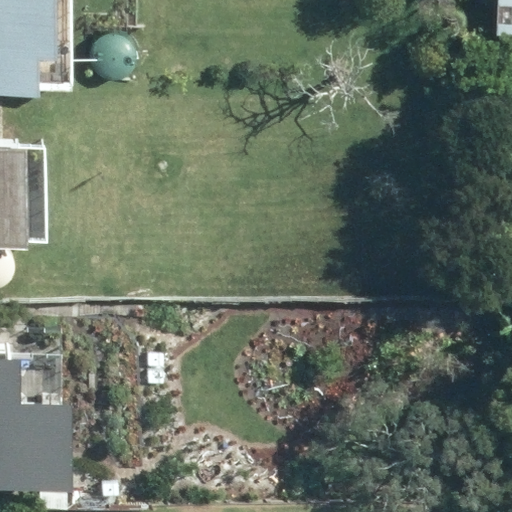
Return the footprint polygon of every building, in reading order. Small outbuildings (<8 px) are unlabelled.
[(0,0),(0,85),(35,85),(35,52),(47,51),(47,0),(0,0)] [(511,0),(501,0),(500,32),(511,32),(511,0)] [(106,18),(101,20),(97,23),(93,27),(89,31),(86,36),(85,41),(84,46),(84,51),(85,57),(87,62),(90,67),(93,71),(97,74),(102,77),(107,79),(113,79),(118,79),(123,78),(129,77),(133,74),(137,70),(141,66),(143,61),(145,56),(146,51),(146,45),(145,40),(143,35),(140,30),(137,26),(133,23),(128,20),(123,18),(117,17),(112,17),(106,18)] [(0,241),(25,241),(21,135),(0,136),(0,241)] [(0,481),(57,481),(57,394),(0,393),(0,481)]
